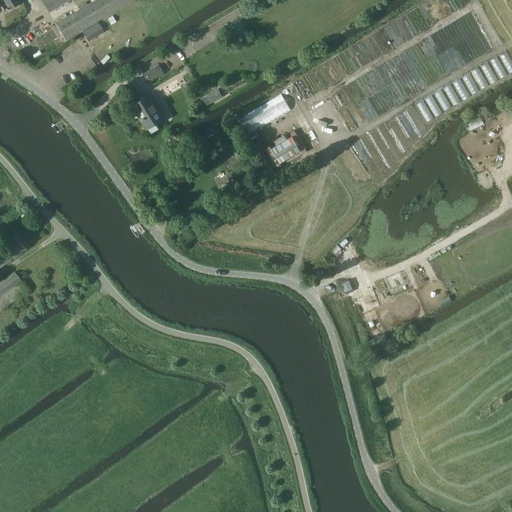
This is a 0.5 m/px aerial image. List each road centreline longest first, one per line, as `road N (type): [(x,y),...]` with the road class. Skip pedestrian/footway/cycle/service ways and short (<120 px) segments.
road 1 (unclassified): [(397,511),(372,476),(333,327),(313,297),(283,278),(189,260),(82,132),(0,68)]
road 2 (unclassified): [(310,511),(286,424),(251,359),(144,320),(124,304),(0,157)]
road 3 (track): [(399,460),(424,490),(463,507),(500,502),(508,511)]
